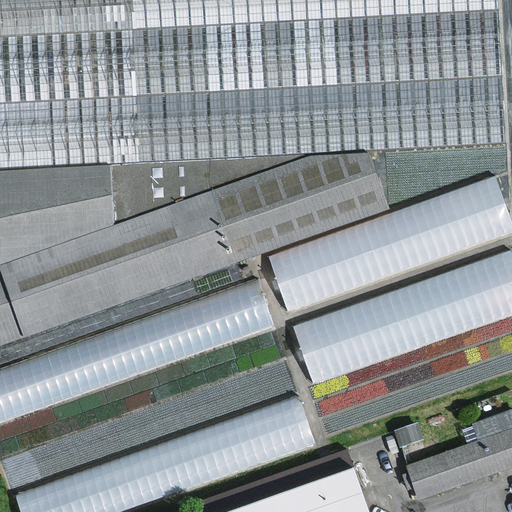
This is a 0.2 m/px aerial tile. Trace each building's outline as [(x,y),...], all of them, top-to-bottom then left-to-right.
[(0,0),(0,270),(24,338),(393,212),(375,153),(508,143),(498,0),(0,0)] [(0,270),(0,346),(24,338),(0,270)] [(119,370),(277,325),(264,280),(0,355),(0,457),(3,466),(296,383),(284,344),(124,389),(119,370)] [(25,511),(79,511),(318,441),(304,394),(16,480),(25,511)] [(480,441),(408,466),(421,501),(511,468),(511,412),(475,425),(480,441)] [(420,424),(397,432),(402,447),(425,440),(420,424)] [(197,503),(200,511),(240,511),(360,470),(352,448),(197,503)] [(240,511),(374,511),(360,470),(240,511)]
